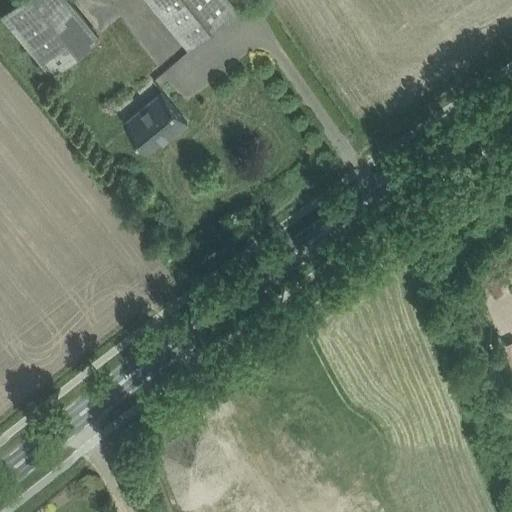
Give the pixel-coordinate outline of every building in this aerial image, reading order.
[(19,0),(1,15),(53,77),(102,35),(72,0),(19,0)] [(150,0),(177,34),(190,49),(239,9),(231,0),(150,0)] [(127,125),(148,150),(162,139),(164,142),(188,122),(163,91),(139,111),(141,113),(127,125)] [(214,502),(220,511),(263,511),(276,504),(256,474),(214,502)] [(321,511),(315,502),(300,511),(321,511)]
